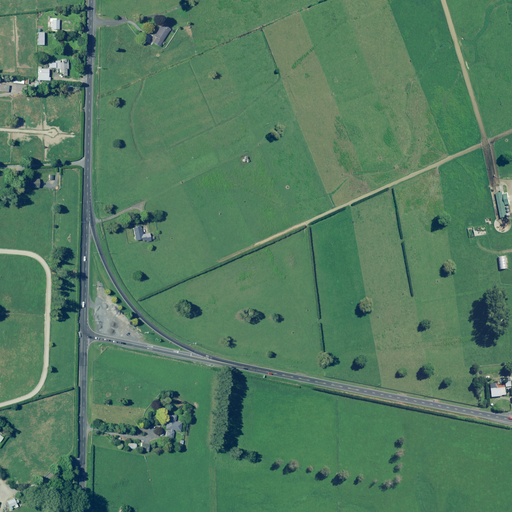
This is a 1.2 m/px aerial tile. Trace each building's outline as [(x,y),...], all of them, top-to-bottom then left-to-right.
[(51,29),(58,30),(58,24),(59,24),(59,22),(58,22),(58,20),(51,20),(51,23),(48,23),(48,27),(51,27),(51,29)] [(169,29),(161,24),(153,36),(155,38),(152,43),(158,47),(169,29)] [(67,59),(62,59),(62,63),(56,63),(55,69),(59,69),(59,73),(62,73),(62,76),(66,76),(66,69),(67,69),(67,59)] [(48,69),(37,69),(37,80),(49,81),(49,77),(47,77),(48,69)] [(39,179),(23,178),(23,187),(39,188),(39,179)] [(504,205),(508,205),(510,204),(507,193),(502,195),(502,192),(496,194),(501,218),(507,217),(504,205)] [(485,226),(467,229),(469,238),(486,235),(485,226)] [(141,227),(133,228),(135,241),(142,239),(142,241),(146,241),(146,242),(150,241),(149,233),(142,234),(141,227)] [(496,389),(496,383),(490,384),(492,397),(506,396),(505,388),(496,389)] [(175,430),(175,431),(180,431),(181,422),(175,422),(175,416),(166,415),(165,429),(169,430),(169,431),(166,431),(165,437),(172,438),(173,432),(172,432),(173,430),(175,430)] [(140,444),(140,451),(148,452),(149,444),(140,443),(140,444)] [(16,505),(13,499),(6,502),(9,508),(16,505)]
